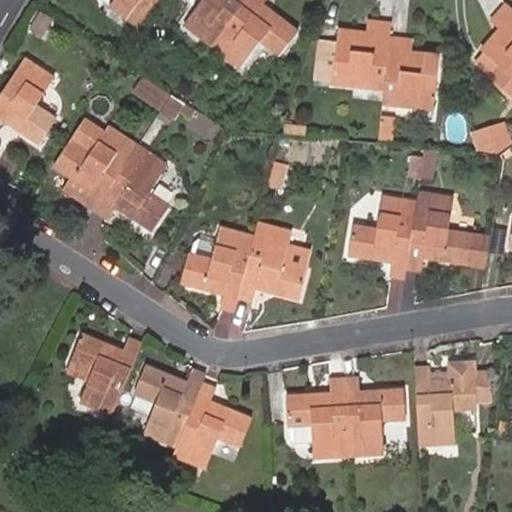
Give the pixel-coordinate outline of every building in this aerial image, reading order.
[(138,27),(158,0),(114,0),(110,6),(138,27)] [(212,47),(247,0),(202,0),(184,25),(212,47)] [(279,55),(297,32),(262,5),(265,0),(247,0),(212,47),(240,68),(260,41),(279,55)] [(511,8),(507,4),(496,16),(509,27),(505,32),(501,29),(482,51),(500,67),(492,75),(494,81),(511,97),(511,8)] [(509,27),(496,16),(492,21),(501,29),(505,32),(509,27)] [(373,40),(375,23),(368,22),(367,31),(367,34),(366,39),(373,40)] [(383,89),(387,53),(389,39),(390,24),(375,23),(373,40),(366,39),(367,34),(338,30),(337,43),(319,41),(315,79),(333,81),(332,84),(383,89)] [(382,104),(433,109),(439,56),(416,54),(410,53),(409,58),(403,57),(404,40),(389,39),(387,53),(383,89),(382,104)] [(410,53),(411,41),(404,40),(403,57),(409,58),(410,53)] [(26,60),(0,97),(0,124),(3,120),(40,145),(56,121),(36,107),(55,80),(26,60)] [(159,109),(168,96),(143,79),(134,93),(159,109)] [(173,119),(183,105),(172,98),(163,112),(173,119)] [(376,139),(389,140),(391,118),(379,117),(376,139)] [(96,210),(138,146),(108,126),(104,132),(84,119),(70,141),(54,166),(73,178),(65,189),(66,191),(83,202),(96,210)] [(503,121),(468,131),(475,155),(510,145),(503,121)] [(138,146),(96,210),(108,219),(116,206),(153,231),(169,206),(149,193),(167,165),(138,146)] [(420,178),(423,159),(412,157),(410,176),(420,178)] [(430,179),(433,160),(423,159),(420,178),(430,179)] [(282,191),(289,164),(274,161),(267,187),(282,191)] [(416,202),(406,268),(421,270),(423,256),(467,263),(471,234),(448,230),(453,197),(418,192),(416,202)] [(353,226),(348,255),(392,262),(390,276),(405,278),(406,268),(416,202),(381,197),(376,230),(353,226)] [(254,237),(238,298),(253,301),(256,288),(299,299),(307,270),(283,264),(292,232),(258,223),(254,237)] [(188,254),(181,283),(224,294),(220,308),(235,312),(238,298),(254,237),(220,228),(211,261),(188,254)] [(113,415),(141,344),(127,338),(122,352),(81,335),(70,362),(65,373),(88,382),(80,402),(113,415)] [(176,447),(202,384),(205,375),(191,370),(186,383),(145,367),(134,394),(156,403),(144,434),(176,447)] [(415,369),(420,445),(455,443),(453,409),(476,408),(476,402),(475,378),(431,381),(430,368),(415,369)] [(491,401),(489,372),(474,373),(475,378),(476,402),(491,401)] [(406,419),(404,390),(360,392),(359,378),(344,379),(349,456),(384,454),(382,420),(406,419)] [(349,456),(344,379),(329,380),(330,394),(286,397),(287,426),(289,426),(289,439),(294,444),(313,443),(313,457),(349,456)] [(241,446),(252,419),(210,403),(216,389),(202,384),(176,447),(173,455),(206,468),(218,438),(241,446)]
